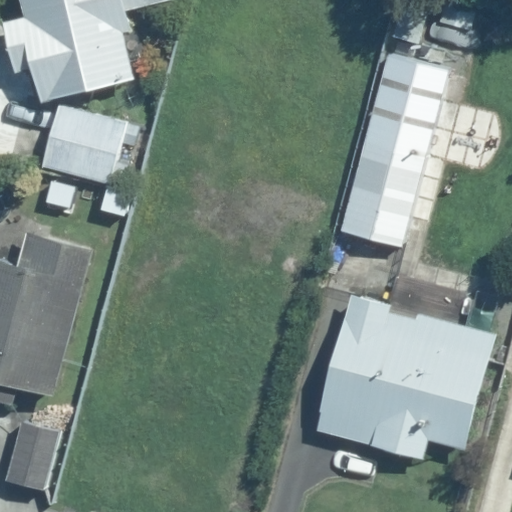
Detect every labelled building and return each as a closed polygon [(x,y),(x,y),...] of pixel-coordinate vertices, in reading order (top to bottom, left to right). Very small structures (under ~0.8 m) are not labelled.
[(38,71),(48,107),(158,76),(139,10),(173,0),(29,0),(35,18),(11,25),(25,74),(38,71)] [(437,0),(406,0),(397,40),(427,47),(437,0)] [(473,76),(393,55),(346,228),(411,245),(449,101),(465,106),(473,76)] [(123,190),(141,126),(66,104),(48,169),(123,190)] [(216,174),(158,159),(141,222),(200,237),(216,174)] [(23,266),(0,260),(0,402),(24,409),(29,391),(56,398),(95,253),(32,235),(23,266)] [(127,347),(116,344),(98,422),(177,440),(173,455),(222,467),(269,269),(173,247),(157,315),(136,310),(127,347)] [(397,308),(355,298),(323,430),(432,456),(437,439),(475,448),(503,332),(476,325),(483,295),(405,276),(397,308)] [(70,430),(27,419),(10,484),(53,495),(70,430)]
